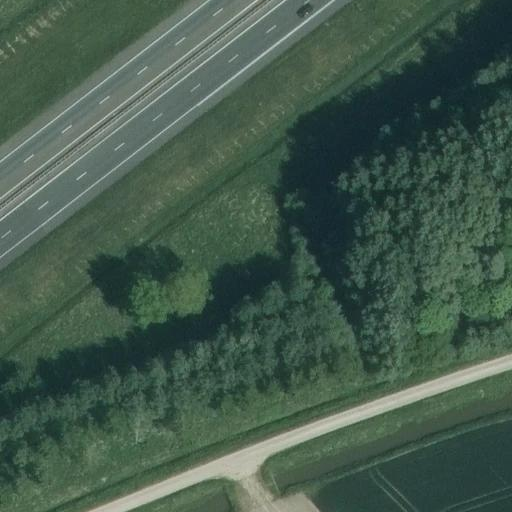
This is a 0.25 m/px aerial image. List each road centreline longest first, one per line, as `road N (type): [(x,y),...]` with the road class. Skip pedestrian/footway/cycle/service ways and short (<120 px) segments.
road 1 (unclassified): [(96,511),(226,457),(511,359)]
road 2 (motorway): [(0,238),(309,0)]
road 3 (motorway): [(234,0),(0,180)]
